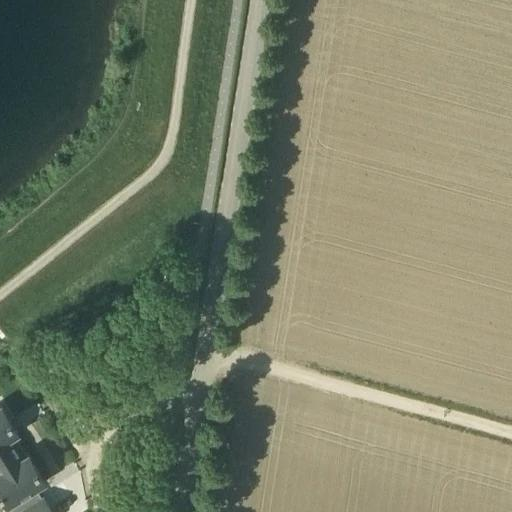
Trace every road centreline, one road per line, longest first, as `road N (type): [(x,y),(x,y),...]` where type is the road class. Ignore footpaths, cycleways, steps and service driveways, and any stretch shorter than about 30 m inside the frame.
road 1 (unclassified): [(176,511),(256,0)]
road 2 (track): [(201,351),(511,438)]
